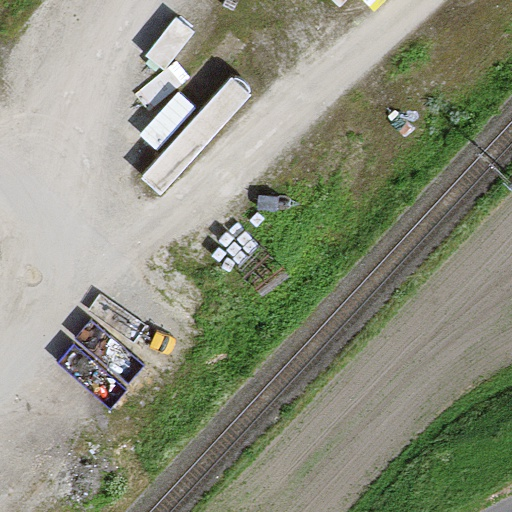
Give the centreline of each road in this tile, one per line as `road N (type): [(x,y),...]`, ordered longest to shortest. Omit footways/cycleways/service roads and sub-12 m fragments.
road 1 (unknown): [(85,301),(265,102),(377,0)]
road 2 (unknown): [(133,0),(28,140)]
